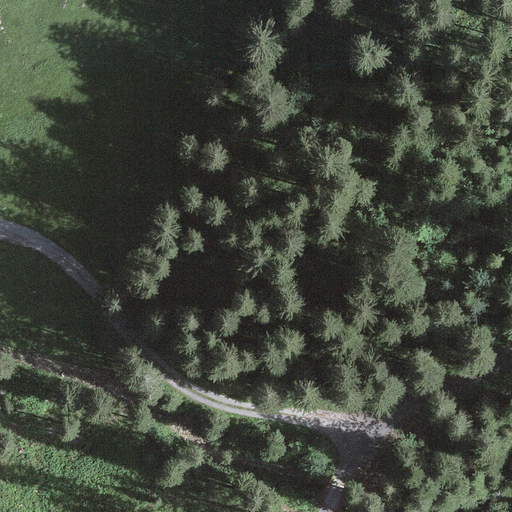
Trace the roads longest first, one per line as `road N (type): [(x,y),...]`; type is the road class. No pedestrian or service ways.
road 1 (track): [(362,428),(259,412),(179,386),(91,288),(65,267),(0,241)]
road 2 (track): [(326,511),(362,428),(511,359)]
